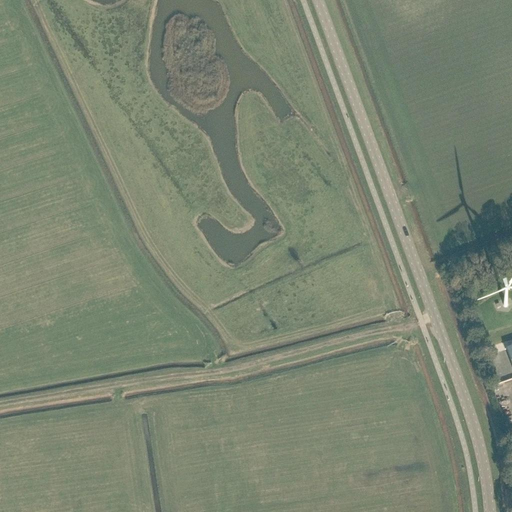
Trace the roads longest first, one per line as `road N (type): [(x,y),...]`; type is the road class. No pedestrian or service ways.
road 1 (tertiary): [(489,511),(477,431),(319,0)]
road 2 (track): [(436,318),(226,371),(0,401)]
